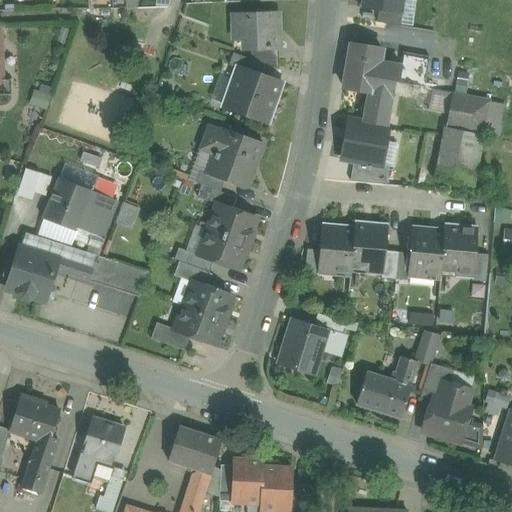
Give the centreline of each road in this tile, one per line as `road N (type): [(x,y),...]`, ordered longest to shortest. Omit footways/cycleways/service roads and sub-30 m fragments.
road 1 (residential): [(231,409),(311,155),(330,0)]
road 2 (secondary): [(231,409),(511,497)]
road 3 (secondary): [(0,335),(231,409)]
